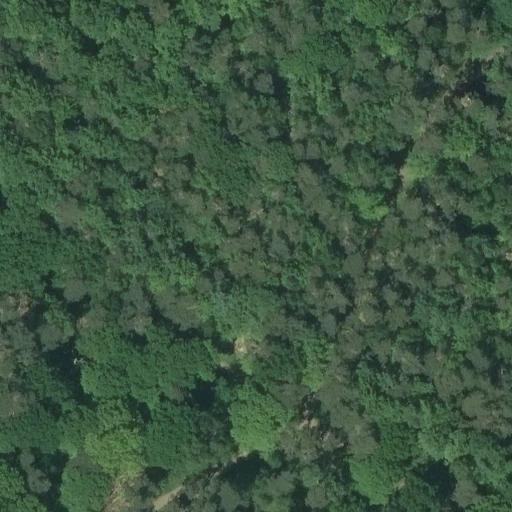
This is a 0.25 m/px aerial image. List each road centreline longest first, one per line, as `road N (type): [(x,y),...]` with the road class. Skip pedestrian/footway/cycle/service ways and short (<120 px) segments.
road 1 (track): [(148,511),(266,436),(322,377),(410,149),(463,82),(511,47)]
road 2 (track): [(0,236),(443,511)]
